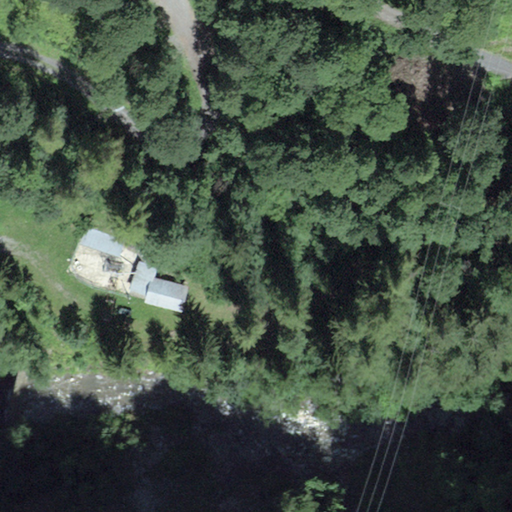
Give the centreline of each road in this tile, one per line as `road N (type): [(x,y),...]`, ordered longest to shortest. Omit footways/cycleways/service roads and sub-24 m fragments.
road 1 (track): [(176,0),(214,83),(214,114),(198,142),(170,150),(59,66),(0,47)]
road 2 (track): [(511,82),(335,0)]
